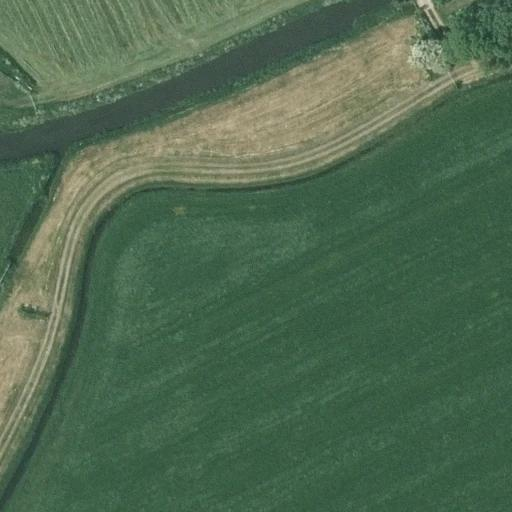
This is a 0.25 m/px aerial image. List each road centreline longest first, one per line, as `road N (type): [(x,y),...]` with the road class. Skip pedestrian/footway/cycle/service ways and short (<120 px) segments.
road 1 (track): [(479,62),(360,130),(273,168),(147,167),(108,185),(74,222),(50,337),(0,445)]
road 2 (track): [(423,0),(463,56),(479,62),(511,55)]
